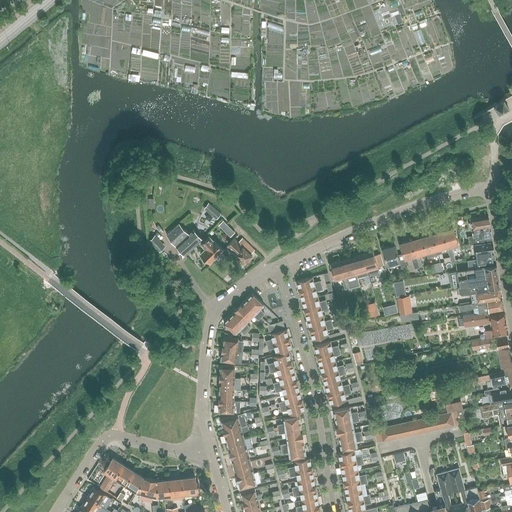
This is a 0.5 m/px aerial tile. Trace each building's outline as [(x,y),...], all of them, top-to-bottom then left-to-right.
[(397,0),(390,0),(383,3),(385,9),(399,4),(397,0)] [(509,108),(504,99),(494,105),(499,114),(509,108)] [(204,208),(216,219),(221,213),(209,202),(204,208)] [(472,230),(473,235),(468,236),(470,244),(474,244),(493,241),(490,226),(488,215),(470,218),(470,222),(469,223),(470,226),(471,227),(472,230)] [(189,233),(180,223),(167,235),(176,246),(185,255),(203,238),(193,228),(189,233)] [(454,228),(443,231),(448,247),(458,244),(454,228)] [(231,229),(227,233),(231,237),(235,232),(231,229)] [(443,231),(432,234),(437,250),(448,247),(443,231)] [(427,253),(437,250),(432,234),(422,237),(427,253)] [(210,263),(224,249),(214,239),(213,240),(209,236),(201,244),(205,249),(200,254),(210,263)] [(422,237),(411,240),(419,267),(423,266),(420,255),(427,253),(422,237)] [(156,253),(162,247),(153,238),(147,243),(156,253)] [(255,250),(242,238),(238,242),(234,239),(227,246),(245,263),(252,255),(251,254),(255,250)] [(400,243),(403,253),(405,259),(412,258),(415,268),(419,267),(411,240),(400,243)] [(474,244),(478,267),(495,264),(494,258),(496,257),(495,251),(494,251),(493,241),(474,244)] [(409,276),(408,269),(405,259),(403,253),(398,255),(395,245),(383,248),(388,266),(400,263),(402,270),(405,270),(407,276),(409,276)] [(371,282),(376,282),(373,274),(374,273),(372,269),(379,267),(378,266),(383,265),(380,253),(375,255),(374,251),(363,254),(371,282)] [(366,283),(371,282),(363,254),(352,257),(357,273),(358,277),(364,275),(366,283)] [(351,275),(357,273),(352,257),(341,260),(349,286),(354,285),(351,275)] [(344,288),(349,287),(349,286),(341,260),(331,263),(335,279),(341,277),(344,288)] [(496,264),(495,264),(478,267),(475,268),(457,271),(459,279),(460,286),(470,284),(471,289),(478,288),(481,287),(480,282),(488,281),(489,284),(500,282),(496,264)] [(314,282),(312,276),(297,281),(299,291),(322,284),(321,280),(314,282)] [(450,279),(439,280),(440,288),(450,287),(450,279)] [(502,297),(500,282),(489,284),(488,281),(480,282),(481,287),(478,288),(479,296),(486,295),(487,300),(502,297)] [(299,291),(302,300),(318,296),(316,291),(323,289),(322,284),(299,291)] [(396,296),(405,294),(403,284),(393,286),(396,296)] [(471,291),(471,289),(470,284),(460,286),(461,293),(471,291)] [(338,300),(345,298),(343,288),(335,290),(338,300)] [(265,313),(260,308),(264,304),(252,293),(245,300),(257,311),(262,316),(265,313)] [(302,300),(305,310),(320,306),(327,304),(326,299),(319,301),(318,296),(302,300)] [(474,310),(474,314),(489,311),(492,311),(504,309),(502,297),(487,300),(478,302),(478,301),(471,303),(459,305),(460,311),(471,309),(471,308),(473,307),(473,310),(474,310)] [(262,316),(257,311),(245,300),(238,307),(250,319),(254,315),(259,320),(262,316)] [(327,304),(320,306),(305,310),(307,320),(323,316),(322,310),(328,308),(327,304)] [(250,319),(238,307),(231,315),(243,326),(248,331),(251,327),(246,322),(250,319)] [(463,317),(458,318),(460,325),(464,324),(464,325),(485,321),(485,322),(490,322),(491,329),(485,330),(486,337),(508,334),(505,312),(493,314),(492,311),(489,311),(474,314),(463,315),(463,317)] [(248,331),(243,326),(231,315),(224,322),(235,333),(240,329),(244,334),(248,331)] [(310,330),(326,325),(333,323),(331,318),(324,320),(323,316),(307,320),(310,330)] [(283,320),(279,321),(271,323),(273,330),(285,327),(283,320)] [(345,323),(346,330),(353,328),(352,322),(345,323)] [(333,323),(326,325),(310,330),(313,339),(328,335),(327,329),(334,327),(333,323)] [(267,345),(274,343),(290,338),(287,329),(271,333),(272,338),(266,340),(267,345)] [(501,349),(505,370),(511,369),(511,359),(507,336),(496,338),(498,350),(501,349)] [(224,337),(222,349),(237,351),(242,351),(244,341),(239,339),(224,337)] [(290,338),(274,343),(267,345),(268,349),(275,347),(277,353),(292,349),(290,338)] [(479,349),(491,346),(489,338),(477,340),(479,349)] [(314,346),(317,355),(340,349),(339,345),(332,346),(330,341),(314,346)] [(222,349),(221,360),(236,363),(241,363),(243,351),(242,351),(237,351),(222,349)] [(317,355),(320,365),(336,361),(334,356),(341,354),(340,349),(317,355)] [(362,360),(363,360),(360,350),(353,352),(357,364),(363,363),(362,360)] [(273,356),(275,361),(268,363),(269,368),(292,361),(289,352),(273,356)] [(277,370),(279,376),(295,371),(292,361),(269,368),(270,372),(277,370)] [(320,365),(322,375),(345,369),(344,364),(337,366),(336,361),(320,365)] [(235,377),(235,365),(220,365),(220,377),(235,377)] [(322,375),(325,385),(341,380),(339,375),(346,373),(345,369),(322,375)] [(511,386),(511,369),(505,370),(477,376),(478,383),(491,380),(492,386),(505,384),(505,383),(507,383),(507,386),(508,386),(509,387),(511,386)] [(275,387),(281,385),(297,381),(295,371),(279,376),(280,381),(273,382),(275,387)] [(235,389),(235,377),(220,377),(220,388),(235,389)] [(328,394),(344,390),(350,388),(349,383),(342,385),(341,380),(325,385),(328,394)] [(300,391),(297,381),(281,385),(275,387),(276,392),(283,390),(284,395),(300,391)] [(502,401),(480,406),(511,399),(511,388),(505,390),(505,387),(490,389),(491,392),(485,393),(485,397),(501,394),(502,401)] [(235,389),(220,388),(219,400),(234,401),(235,389)] [(350,388),(344,390),(328,394),(330,404),(346,400),(345,394),(351,392),(350,388)] [(285,400),(279,402),(280,407),(303,401),(300,391),(284,395),(285,400)] [(378,397),(366,400),(368,408),(380,405),(378,397)] [(499,413),(500,420),(501,424),(502,424),(511,422),(511,399),(480,406),(476,406),(478,417),(482,416),(482,417),(499,413)] [(234,413),(234,401),(219,400),(219,412),(234,413)] [(305,410),(303,401),(280,407),(281,411),(288,409),(289,415),(305,410)] [(336,420),(359,416),(358,411),(351,412),(350,407),(334,410),(336,420)] [(467,407),(457,410),(459,417),(469,414),(467,407)] [(444,413),(446,421),(447,427),(455,425),(455,424),(452,411),(444,413)] [(242,426),(247,425),(244,413),(221,419),(224,431),(242,426)] [(440,428),(447,427),(446,421),(444,413),(436,414),(440,428)] [(433,430),(440,428),(436,414),(430,416),(433,430)] [(299,415),(283,417),(284,423),(277,424),(278,429),(285,428),(301,425),(299,415)] [(360,420),(359,416),(336,420),(337,430),(354,427),(353,422),(360,420)] [(423,417),(424,426),(426,431),(433,430),(430,416),(423,417)] [(416,419),(417,427),(419,433),(426,431),(424,426),(423,417),(416,419)] [(419,433),(417,427),(416,419),(408,420),(411,434),(419,433)] [(404,436),(411,434),(408,420),(401,422),(404,436)] [(401,422),(394,424),(397,438),(404,436),(401,422)] [(511,422),(502,424),(505,437),(511,435),(511,422)] [(387,425),(389,434),(390,439),(397,438),(394,424),(387,425)] [(301,425),(285,428),(278,429),(279,433),(285,432),(286,438),(303,435),(301,425)] [(380,427),(383,440),(383,441),(390,439),(389,434),(387,425),(385,426),(380,427)] [(245,438),(242,426),(224,431),(227,442),(245,438)] [(339,440),(356,437),(362,436),(362,431),(355,432),(354,427),(337,430),(339,440)] [(377,441),(383,440),(380,427),(374,429),(373,429),(377,441)] [(466,444),(472,443),(469,431),(463,432),(466,444)] [(281,449),(288,448),(304,445),(303,435),(286,438),(287,443),(280,444),(281,449)] [(363,440),(362,436),(356,437),(339,440),(341,450),(357,447),(356,441),(363,440)] [(227,442),(230,454),(248,449),(245,438),(227,442)] [(475,452),(474,444),(467,445),(468,454),(475,452)] [(304,445),(288,448),(281,449),(282,453),(289,452),(289,458),(306,455),(304,445)] [(234,466),(251,461),(248,449),(230,454),(234,466)] [(356,460),(363,459),(362,454),(355,455),(354,450),(338,453),(340,463),(356,460)] [(510,483),(511,483),(511,455),(511,456),(501,458),(504,475),(508,474),(510,483)] [(104,471),(108,474),(100,486),(107,490),(115,478),(124,464),(113,457),(104,471)] [(289,472),(312,467),(310,457),(294,460),(295,466),(288,467),(289,472)] [(363,459),(356,460),(340,463),(342,473),(358,470),(357,465),(364,463),(363,459)] [(254,473),(251,461),(234,466),(237,477),(254,473)] [(134,471),(124,464),(115,478),(126,484),(134,471)] [(458,466),(447,469),(437,472),(441,486),(447,511),(470,511),(464,488),(458,466)] [(267,468),(268,472),(269,476),(275,475),(275,471),(274,467),(267,468)] [(314,477),(312,467),(289,472),(290,476),(297,475),(298,480),(314,477)] [(344,483),(360,480),(367,479),(366,474),(359,475),(358,470),(342,473),(344,483)] [(126,484),(136,491),(144,477),(134,471),(126,484)] [(257,484),(254,473),(237,477),(240,489),(257,484)] [(144,477),(136,491),(135,493),(140,494),(139,499),(151,502),(152,498),(159,499),(158,497),(157,481),(158,480),(144,476),(144,477)] [(195,477),(181,478),(183,495),(192,494),(192,498),(197,497),(196,493),(199,493),(195,477)] [(314,477),(298,480),(299,485),(292,487),(293,492),(316,487),(314,477)] [(171,496),(183,495),(181,478),(169,479),(171,496)] [(169,479),(157,481),(158,497),(167,497),(167,500),(171,499),(171,496),(169,479)] [(367,479),(360,480),(344,483),(346,493),(362,490),(361,484),(368,483),(367,479)] [(504,495),(505,495),(511,493),(511,483),(510,484),(502,485),(504,495)] [(482,511),(475,485),(464,488),(470,511),(482,511)] [(94,486),(88,496),(107,508),(110,505),(111,503),(104,499),(107,495),(94,486)] [(430,505),(431,507),(432,511),(447,511),(441,486),(434,488),(438,503),(430,505)] [(301,494),(302,500),(318,497),(316,487),(293,492),(294,496),(301,494)] [(262,498),(261,493),(257,494),(255,488),(241,492),(244,503),(258,500),(262,498)] [(348,503),(364,500),(371,498),(370,493),(363,494),(362,490),(346,493),(348,503)] [(88,496),(82,505),(92,511),(109,511),(111,511),(110,510),(107,508),(88,496)] [(318,497),(302,500),(303,505),(296,506),(297,511),(320,507),(318,497)] [(372,503),(371,498),(364,500),(348,503),(349,511),(353,511),(364,510),(366,510),(365,509),(364,504),(372,503)] [(432,511),(431,507),(430,505),(429,498),(417,501),(420,511),(432,511)] [(244,503),(246,511),(257,511),(261,511),(258,500),(244,503)] [(488,509),(490,508),(488,501),(486,500),(481,501),(482,510),(488,509)] [(406,504),(408,511),(420,511),(417,501),(406,504)] [(197,507),(195,502),(185,505),(185,511),(197,507)] [(406,503),(395,506),(396,511),(408,511),(406,504),(406,503)]
